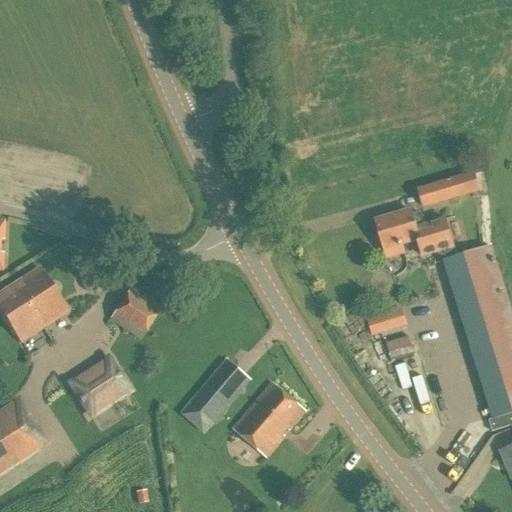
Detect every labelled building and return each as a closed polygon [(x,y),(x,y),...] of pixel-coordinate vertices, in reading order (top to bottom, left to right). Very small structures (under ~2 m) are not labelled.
[(480,192),(474,171),(417,188),(423,209),(480,192)] [(404,232),(424,226),(420,213),(412,215),(410,211),(376,221),(387,259),(404,253),(402,244),(407,243),(404,232)] [(423,256),(453,247),(445,220),(424,226),(404,232),(407,243),(418,239),(423,256)] [(496,418),(511,412),(511,314),(491,247),(443,261),(487,403),(491,402),(496,418)] [(0,310),(20,343),(67,312),(39,269),(20,280),(0,293),(0,310)] [(140,339),(161,307),(131,286),(110,319),(140,339)] [(193,302),(184,299),(183,298),(178,312),(188,315),(193,302)] [(371,336),(404,327),(399,311),(367,320),(371,336)] [(388,341),(391,352),(417,346),(415,334),(388,341)] [(89,418),(133,390),(109,352),(65,380),(89,418)] [(190,404),(213,424),(250,381),(227,361),(190,404)] [(423,361),(410,364),(414,386),(427,383),(423,361)] [(266,457),(305,411),(273,384),(234,430),(266,457)] [(0,471),(37,448),(11,407),(0,413),(0,471)] [(496,429),(511,424),(511,413),(493,419),(496,429)] [(511,467),(511,468),(511,447),(500,452),(507,469),(511,467)]
